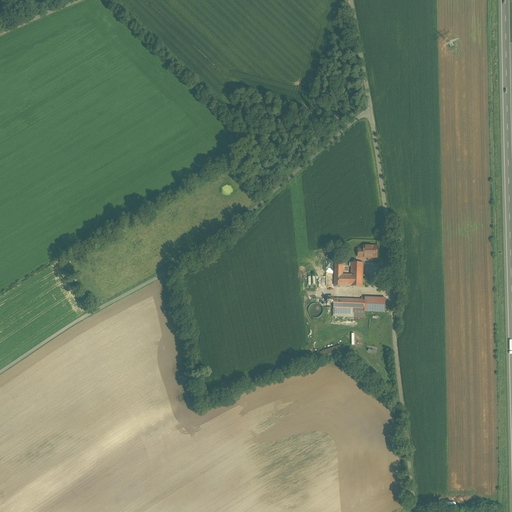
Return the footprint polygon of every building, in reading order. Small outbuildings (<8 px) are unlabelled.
[(378,247),(364,246),(364,250),(359,250),(358,257),(369,257),(369,258),(374,258),(377,258),(378,247)] [(363,263),(352,263),(352,276),(363,276),(363,263)] [(352,276),(343,275),(343,268),(335,267),(335,286),(342,287),(342,286),(351,287),(363,287),(363,276),(352,276)] [(385,299),(365,298),(365,300),(365,312),(385,313),(385,299)] [(365,300),(334,299),(333,317),(354,317),(354,315),(365,315),(365,312),(365,300)] [(311,306),(309,309),(309,313),(311,315),(313,317),(316,318),(320,317),(322,315),(324,312),(324,309),(322,306),(319,304),(316,303),(313,304),(311,306)] [(340,346),(320,352),(323,361),(343,355),(340,346)]
